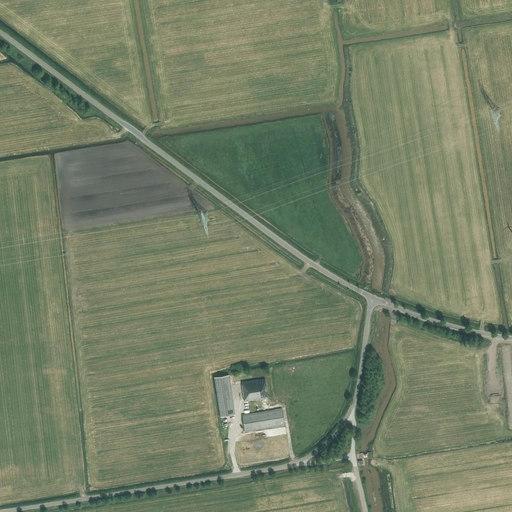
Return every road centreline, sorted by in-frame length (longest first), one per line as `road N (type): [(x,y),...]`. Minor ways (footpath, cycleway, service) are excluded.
road 1 (tertiary): [(371,298),(0,32)]
road 2 (unclassified): [(2,511),(288,465),(325,445),(350,410)]
road 3 (tertiary): [(371,298),(511,337)]
